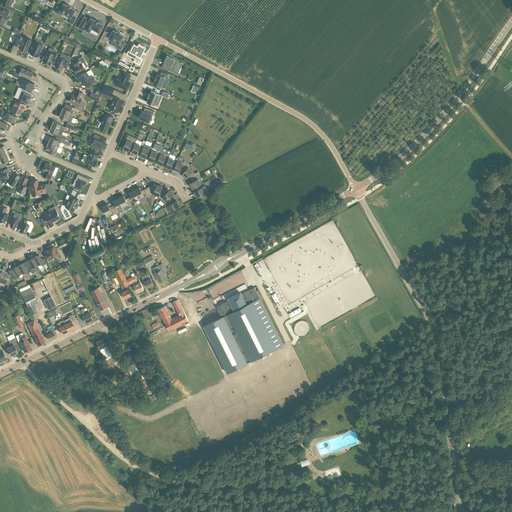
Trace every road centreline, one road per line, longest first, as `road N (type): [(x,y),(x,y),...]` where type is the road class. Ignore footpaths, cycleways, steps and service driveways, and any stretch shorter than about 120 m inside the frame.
road 1 (unclassified): [(456,511),(432,336),(355,189)]
road 2 (secondary): [(355,189),(420,138),(511,20)]
road 3 (unclassified): [(355,189),(311,123),(185,53)]
road 4 (unclassified): [(21,362),(112,449),(176,480)]
road 5 (secondary): [(21,362),(167,290)]
road 6 (residential): [(109,153),(157,38)]
road 7 (secondary): [(355,189),(246,249)]
road 8 (residential): [(38,67),(39,105),(13,142),(35,162),(40,153)]
